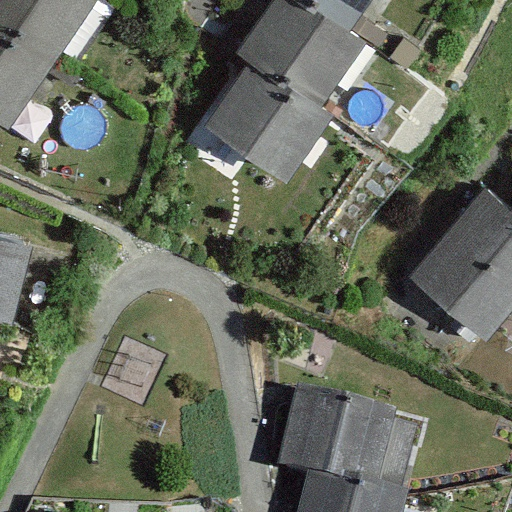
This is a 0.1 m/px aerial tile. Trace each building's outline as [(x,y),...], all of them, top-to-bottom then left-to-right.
[(88,0),(0,0),(0,9),(56,48),(88,0)] [(366,34),(349,23),(316,0),(270,0),(238,46),(249,53),(318,101),(366,34)] [(316,0),(349,23),(364,0),(316,0)] [(0,113),(7,118),(56,48),(0,9),(0,113)] [(330,110),(318,101),(249,53),(205,116),(286,173),(330,110)] [(511,302),(511,205),(510,204),(485,182),(410,268),(485,333),(511,302)] [(31,242),(0,233),(0,312),(13,315),(31,242)] [(397,493),(414,428),(393,422),(394,417),(300,392),(281,465),(312,473),(397,493)] [(404,511),(408,496),(397,493),(312,473),(302,511),(404,511)]
